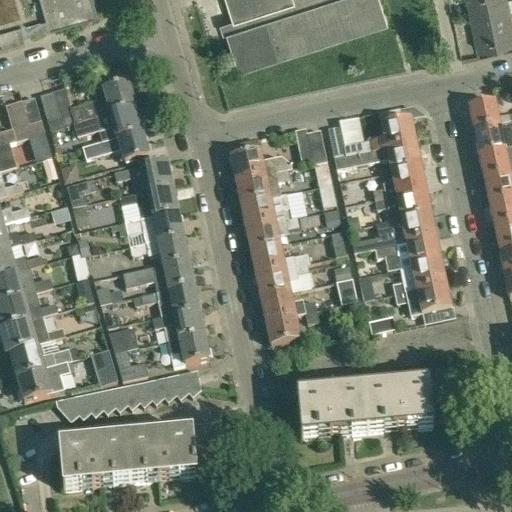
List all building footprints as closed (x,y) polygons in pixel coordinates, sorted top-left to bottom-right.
[(0,0),(0,23),(47,10),(49,17),(98,3),(97,0),(0,0)] [(226,0),(233,21),(224,24),(239,71),(387,24),(379,0),(226,0)] [(511,0),(467,0),(471,20),(509,11),(511,9),(511,0)] [(511,23),(509,11),(471,20),(478,51),(511,44),(511,23)] [(66,93),(54,97),(60,120),(48,123),(51,135),(75,128),(136,111),(129,86),(104,93),(107,101),(80,109),(81,112),(72,114),(66,93)] [(41,100),(48,123),(60,120),(54,97),(41,100)] [(36,102),(23,106),(29,129),(42,125),(36,102)] [(475,135),(501,129),(510,127),(510,128),(511,127),(511,117),(499,120),(496,105),(470,111),(475,135)] [(0,137),(0,151),(46,139),(42,125),(29,129),(23,106),(6,111),(13,134),(0,137)] [(102,134),(106,146),(143,135),(136,111),(75,128),(79,141),(102,134)] [(379,118),(381,129),(384,143),(345,151),(340,131),(329,133),(334,157),(336,165),(417,148),(412,123),(403,125),(400,113),(379,118)] [(501,129),(475,135),(480,158),(509,152),(511,151),(511,127),(510,128),(510,127),(501,129)] [(295,136),(300,159),(303,171),(314,168),(314,169),(327,167),(320,135),(306,138),(305,133),(295,136)] [(87,165),(122,155),(126,167),(150,160),(143,135),(106,146),(84,152),(87,165)] [(422,171),(417,148),(336,165),(338,175),(359,170),(360,173),(366,172),(366,169),(389,164),(393,177),(422,171)] [(511,176),(511,167),(509,152),(480,158),(485,182),(511,176)] [(231,162),(236,185),(287,174),(291,173),(291,169),(280,161),(263,164),(261,156),(231,162)] [(52,162),(42,165),(48,184),(57,181),(52,162)] [(0,177),(17,173),(14,165),(0,168),(0,177)] [(137,199),(174,191),(168,166),(116,178),(118,186),(134,183),(137,199)] [(319,192),(332,190),(327,167),(314,169),(319,192)] [(374,206),(427,195),(422,171),(393,177),(394,185),(383,188),(384,192),(371,195),(374,206)] [(236,185),(241,208),(281,200),(278,187),(289,185),(287,174),(236,185)] [(511,176),(485,182),(490,206),(511,201),(511,176)] [(67,192),(73,213),(87,210),(84,199),(96,195),(93,185),(67,192)] [(0,204),(23,197),(20,187),(4,191),(3,187),(0,188),(0,204)] [(332,190),(319,192),(324,212),(336,209),(332,190)] [(174,191),(137,199),(122,202),(123,211),(138,208),(142,223),(179,215),(174,191)] [(432,218),(427,195),(374,206),(375,214),(387,212),(390,227),(432,218)] [(295,197),(281,200),(241,208),(246,233),(285,224),(297,222),(295,212),(298,212),(295,197)] [(511,201),(490,206),(495,230),(511,226),(511,201)] [(62,212),(51,216),(55,228),(66,225),(71,223),(67,211),(62,212)] [(86,211),(73,214),(78,232),(91,229),(86,211)] [(0,230),(4,229),(31,222),(28,213),(13,217),(12,214),(0,216),(0,230)] [(337,213),(324,216),(327,232),(340,230),(337,213)] [(145,237),(147,248),(184,240),(179,215),(142,223),(127,227),(127,229),(119,230),(121,240),(129,238),(130,240),(145,237)] [(354,259),(375,254),(437,241),(432,218),(390,227),(392,238),(352,247),(354,259)] [(358,221),(348,223),(350,234),(360,233),(358,221)] [(251,256),(281,250),(279,242),(289,240),(288,235),(300,233),(297,222),(285,224),(246,233),(251,256)] [(511,226),(495,230),(501,254),(511,251),(511,226)] [(4,229),(0,230),(0,256),(6,255),(22,251),(38,246),(35,237),(20,241),(19,237),(7,241),(4,229)] [(341,236),(331,239),(336,261),(346,259),(341,236)] [(184,240),(147,248),(132,252),(134,260),(149,257),(150,261),(158,259),(160,268),(164,267),(165,270),(190,265),(184,240)] [(442,265),(437,241),(375,254),(377,263),(398,259),(401,274),(413,271),(442,265)] [(87,242),(78,244),(82,261),(91,259),(87,242)] [(77,248),(67,250),(70,260),(80,258),(77,248)] [(284,265),(281,250),(251,256),(256,280),(286,274),(296,272),(308,269),(310,268),(308,260),(284,265)] [(0,256),(0,282),(17,278),(30,274),(45,270),(42,261),(26,265),(25,261),(22,251),(6,255),(0,256)] [(511,251),(501,254),(506,278),(511,276),(511,251)] [(76,279),(89,275),(85,262),(81,263),(80,259),(71,261),(76,279)] [(137,277),(123,279),(125,288),(125,292),(150,287),(156,286),(158,297),(195,290),(190,265),(165,270),(137,277)] [(447,289),(442,265),(413,271),(415,284),(392,288),(393,290),(383,292),(384,300),(395,298),(395,300),(447,289)] [(310,279),(308,269),(296,272),(286,274),(256,280),(261,303),(291,297),(289,285),(298,283),(298,281),(310,279)] [(350,270),(334,273),(337,285),(352,282),(350,270)] [(0,282),(0,309),(25,302),(37,299),(52,295),(49,286),(34,290),(33,287),(21,291),(17,278),(0,282)] [(362,296),(373,294),(371,281),(360,283),(362,296)] [(88,284),(76,288),(80,299),(91,295),(88,284)] [(352,284),(336,287),(341,309),(357,306),(352,284)] [(411,321),(423,318),(452,312),(447,289),(395,300),(397,308),(407,306),(411,321)] [(107,290),(96,293),(100,308),(112,305),(107,290)] [(142,301),(134,303),(136,312),(144,310),(160,306),(164,322),(200,315),(195,290),(158,297),(142,301)] [(296,321),(307,319),(318,316),(316,307),(304,309),(304,305),(293,307),(291,297),(261,303),(266,327),(296,321)] [(25,302),(0,309),(0,320),(4,334),(43,323),(59,318),(56,310),(41,314),(40,311),(37,299),(25,302)] [(83,311),(87,324),(98,326),(93,309),(83,311)] [(164,322),(153,325),(155,335),(166,332),(169,347),(205,339),(200,315),(164,322)] [(103,319),(107,332),(120,329),(117,316),(103,319)] [(320,326),(318,316),(307,319),(309,329),(320,326)] [(392,320),(369,325),(371,338),(395,333),(392,320)] [(296,321),(266,327),(271,350),(301,344),(296,321)] [(47,338),(43,323),(4,334),(0,334),(0,336),(6,359),(11,358),(39,351),(66,343),(63,333),(47,338)] [(114,359),(127,356),(122,335),(109,338),(114,359)] [(205,339),(169,347),(171,359),(174,372),(186,369),(211,364),(205,339)] [(39,351),(11,358),(18,382),(46,374),(72,367),(70,358),(69,355),(54,359),(42,362),(39,351)] [(109,355),(91,360),(100,392),(118,387),(109,355)] [(130,368),(127,356),(114,359),(117,371),(130,368)] [(430,379),(431,387),(435,425),(459,423),(455,377),(451,377),(450,364),(429,366),(430,379)] [(46,374),(18,382),(25,407),(53,399),(48,382),(74,375),(73,371),(72,367),(46,374)] [(120,373),(122,386),(148,380),(145,367),(120,373)] [(176,381),(190,398),(194,402),(203,394),(198,376),(176,381)] [(182,405),(190,398),(176,381),(165,383),(178,400),(182,405)] [(170,408),(178,400),(165,383),(152,386),(165,403),(170,408)] [(294,384),(280,386),(282,401),(296,399),(294,384)] [(152,386),(139,389),(153,405),(158,410),(165,403),(152,386)] [(436,431),(435,425),(431,387),(365,393),(369,437),(436,431)] [(145,413),(153,405),(139,389),(126,392),(141,408),(145,413)] [(141,408),(126,392),(114,394),(129,411),(133,416),(141,408)] [(302,443),(369,437),(365,393),(298,399),(302,443)] [(114,394),(103,397),(116,414),(120,418),(129,411),(114,394)] [(108,421),(116,414),(103,397),(90,399),(104,416),(108,421)] [(96,423),(104,416),(90,399),(78,402),(92,418),(96,423)] [(66,405),(80,421),(84,425),(92,418),(78,402),(66,405)] [(73,428),(80,421),(66,405),(57,407),(59,412),(73,428)] [(193,438),(197,477),(222,474),(218,428),(193,430),(193,438)] [(197,482),(197,477),(193,438),(126,444),(130,488),(197,482)] [(64,494),(130,488),(126,444),(60,450),(64,494)]
